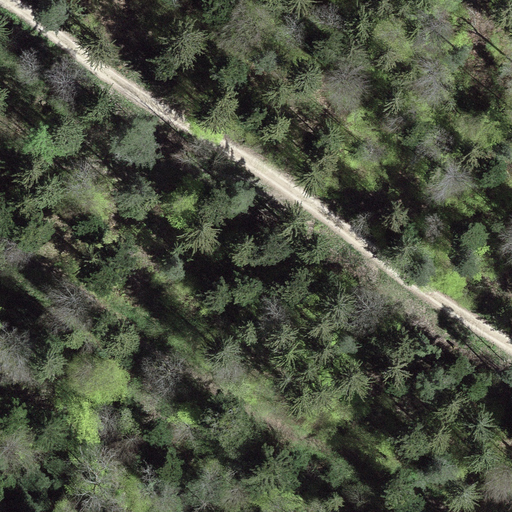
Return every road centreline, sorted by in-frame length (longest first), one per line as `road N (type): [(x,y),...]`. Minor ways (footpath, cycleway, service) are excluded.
road 1 (track): [(511,347),(9,0)]
road 2 (track): [(0,148),(302,202)]
